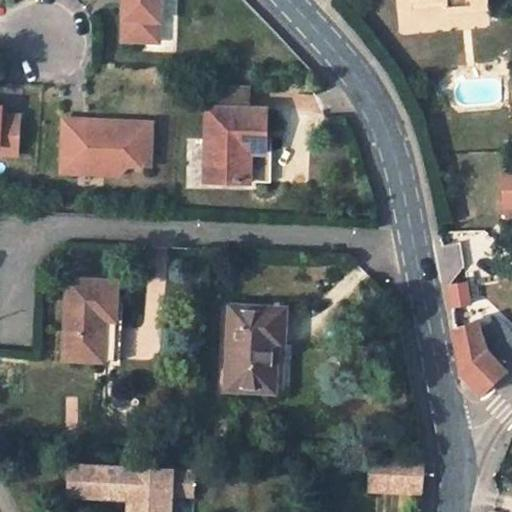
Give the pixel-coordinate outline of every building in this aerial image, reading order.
[(159,45),(161,0),(125,0),(123,44),(159,45)] [(163,0),(164,14),(175,14),(175,0),(163,0)] [(411,0),(412,10),(448,7),(447,0),(411,0)] [(488,0),(447,0),(448,7),(448,12),(490,9),(488,0)] [(210,110),(249,112),(250,92),(210,91),(210,110)] [(0,156),(19,157),(21,118),(1,117),(2,110),(0,109),(0,156)] [(249,112),(210,110),(207,182),(253,184),(253,155),(253,145),(268,146),(269,112),(249,112)] [(155,171),(156,127),(117,125),(117,129),(107,129),(103,125),(67,123),(65,167),(97,168),(107,178),(123,179),(133,170),(155,171)] [(267,156),(268,146),(253,145),(253,155),(267,156)] [(107,178),(97,168),(65,167),(65,177),(107,178)] [(119,283),(69,280),(65,359),(105,361),(107,321),(117,322),(119,283)] [(452,307),(472,303),(469,283),(449,286),(452,307)] [(286,308),(232,307),(228,389),(275,392),(277,345),(284,345),(286,308)] [(115,362),(117,322),(107,321),(105,361),(115,362)] [(488,347),(479,322),(455,328),(457,347),(461,370),(483,393),(507,370),(507,368),(488,347)] [(369,490),(387,492),(390,457),(371,456),(369,490)] [(387,492),(421,493),(425,459),(390,457),(387,492)] [(192,495),(194,472),(171,471),(170,479),(132,477),(133,469),(70,466),(69,494),(130,497),(129,511),(169,511),(170,494),(192,495)] [(170,479),(171,471),(133,469),(132,477),(170,479)]
